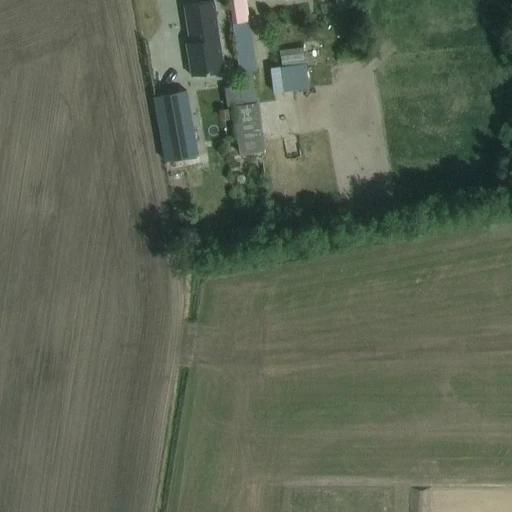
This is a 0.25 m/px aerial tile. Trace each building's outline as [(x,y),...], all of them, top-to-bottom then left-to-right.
[(212,0),(183,4),(189,42),(186,42),(191,75),(223,70),(212,0)] [(245,0),(228,0),(235,45),(234,45),(243,105),(234,106),(240,154),(263,151),(257,103),(255,103),(250,69),(256,68),(245,0)] [(294,29),(296,42),(316,40),(315,28),(294,29)] [(296,50),(299,71),(318,69),(316,47),(296,50)] [(193,133),(160,139),(164,161),(197,155),(193,133)]
